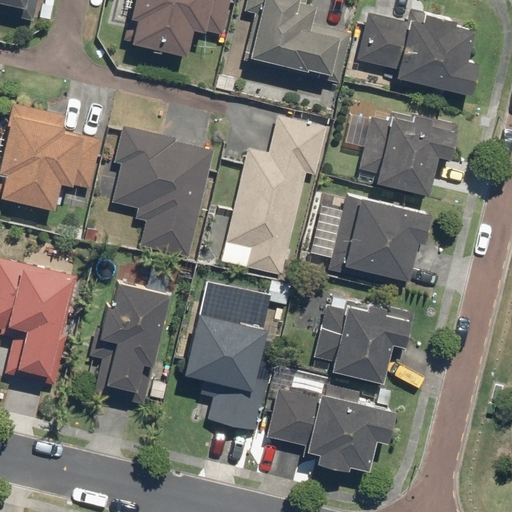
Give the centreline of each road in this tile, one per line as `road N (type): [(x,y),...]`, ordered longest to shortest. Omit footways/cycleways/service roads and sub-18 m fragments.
road 1 (residential): [(437,511),(511,192)]
road 2 (residential): [(0,455),(239,511)]
